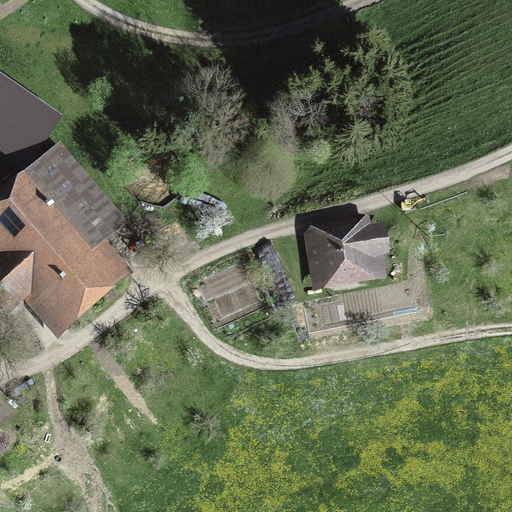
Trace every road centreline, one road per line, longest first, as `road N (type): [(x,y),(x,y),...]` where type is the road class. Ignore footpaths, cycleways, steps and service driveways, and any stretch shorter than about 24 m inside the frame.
road 1 (track): [(511,151),(161,278),(48,359),(0,364)]
road 2 (track): [(161,278),(202,333),(250,361),(301,362),(511,328)]
road 3 (track): [(365,0),(297,27),(221,40),(144,29),(84,0)]
